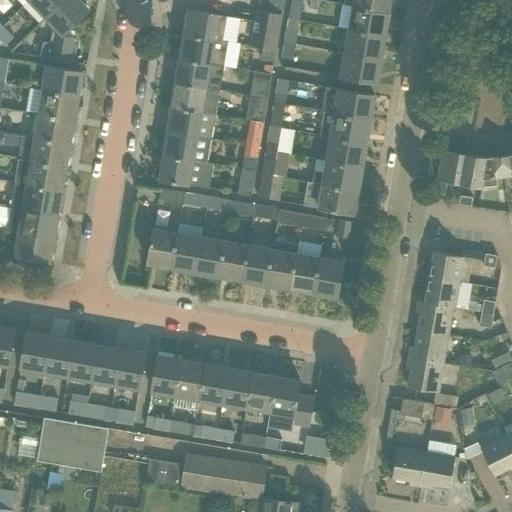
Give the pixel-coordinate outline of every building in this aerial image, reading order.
[(63,0),(30,0),(46,16),(63,0)] [(79,0),(63,0),(46,16),(55,26),(51,29),(55,33),(54,42),(43,40),(40,56),(69,62),(74,36),(63,34),(89,10),(79,0)] [(281,13),(283,2),(269,0),(259,0),(258,9),(281,13)] [(291,0),(290,9),(302,11),(303,0),(291,0)] [(344,0),(344,3),(355,5),(388,11),(389,0),(344,0)] [(350,30),(384,35),(388,11),(355,5),(350,30)] [(188,9),(184,34),(228,42),(228,41),(223,40),(227,16),(188,9)] [(281,13),(258,9),(256,21),(253,35),(254,35),(252,45),(262,47),(275,49),(281,13)] [(3,25),(0,27),(0,38),(6,45),(14,37),(3,25)] [(287,27),(284,42),(296,44),(299,29),(287,27)] [(380,59),(384,35),(350,30),(346,53),(380,59)] [(184,34),(180,58),(224,66),(228,42),(184,34)] [(284,42),(282,57),(293,59),(296,44),(284,42)] [(273,60),(275,49),(262,47),(260,58),(273,60)] [(342,77),(376,83),(380,59),(346,53),(342,77)] [(0,57),(0,81),(5,82),(9,59),(0,57)] [(224,66),(180,58),(176,82),(220,90),(224,66)] [(44,89),(78,95),(82,71),(48,65),(44,89)] [(265,65),(263,73),(272,74),(273,65),(265,65)] [(290,80),(278,78),(274,102),(286,104),(290,80)] [(253,79),(250,95),(268,98),(270,82),(253,79)] [(176,82),(172,106),(216,114),(220,90),(176,82)] [(374,94),(326,86),(322,110),(325,111),(370,119),(374,94)] [(44,89),(40,113),(74,119),(78,95),(44,89)] [(250,95),(248,111),(265,113),(268,98),(250,95)] [(274,102),(269,126),(281,128),(286,104),(274,102)] [(172,106),(168,131),(211,139),(216,114),(172,106)] [(40,113),(36,137),(70,142),(74,119),(40,113)] [(336,113),(332,136),(366,142),(370,119),(336,113)] [(269,126),(265,150),(277,152),(277,151),(291,154),(295,130),(281,128),(269,126)] [(168,131),(164,156),(207,163),(211,139),(168,131)] [(19,158),(66,166),(70,142),(36,137),(23,134),(19,158)] [(248,134),(246,144),(259,147),(261,136),(248,134)] [(328,161),(361,167),(366,142),(332,136),(328,161)] [(246,144),(244,155),(258,158),(259,147),(246,144)] [(447,181),(458,183),(461,168),(463,153),(443,149),(436,192),(445,194),(447,181)] [(265,150),(261,173),(273,175),(277,152),(265,150)] [(485,157),(463,153),(458,183),(482,188),(497,185),(496,177),(511,175),(511,180),(511,153),(510,154),(511,160),(494,162),(493,156),(485,157)] [(164,156),(160,179),(179,183),(189,184),(203,187),(207,163),(164,156)] [(62,190),(66,166),(19,158),(15,181),(62,190)] [(324,184),(357,190),(361,167),(328,161),(316,159),(314,171),(312,182),(324,184)] [(242,169),(238,194),(251,196),(255,171),(242,169)] [(261,173),(257,197),(269,199),(273,175),(261,173)] [(15,181),(11,205),(58,213),(62,190),(15,181)] [(357,190),(324,184),(320,208),(353,214),(357,190)] [(184,192),(161,188),(158,203),(182,207),(184,192)] [(206,206),(208,196),(192,193),(190,203),(206,206)] [(460,195),(459,202),(459,203),(471,205),(473,197),(460,195)] [(208,196),(206,206),(222,209),(224,199),(208,196)] [(254,215),(256,204),(240,202),(238,212),(254,215)] [(0,204),(0,211),(9,213),(10,206),(0,204)] [(254,215),(269,218),(271,207),(256,204),(254,215)] [(11,205),(7,229),(20,231),(54,237),(58,213),(11,205)] [(279,208),(277,219),(285,221),(287,210),(279,208)] [(302,213),(300,223),(319,227),(321,216),(302,213)] [(348,237),(351,221),(340,219),(337,235),(348,237)] [(176,232),(173,232),(153,228),(147,262),(170,266),(176,232)] [(20,231),(16,255),(49,261),(54,237),(20,231)] [(176,232),(170,266),(195,271),(201,237),(176,232)] [(201,237),(195,271),(219,275),(225,241),(201,237)] [(265,283),(289,287),(295,253),(297,244),(273,240),(271,249),(265,283)] [(225,241),(219,275),(242,279),(248,245),(225,241)] [(248,245),(242,279),(265,283),(271,249),(248,245)] [(434,251),(429,278),(459,284),(463,256),(434,251)] [(312,291),(318,257),(295,253),(289,287),(312,291)] [(495,267),(497,255),(485,253),(483,265),(495,267)] [(318,257),(312,291),(337,296),(343,262),(318,257)] [(418,304),(452,310),(453,307),(455,307),(459,284),(429,278),(425,300),(418,299),(418,304)] [(493,313),(495,301),(483,299),(481,311),(493,313)] [(417,332),(448,337),(452,310),(418,304),(416,311),(420,312),(417,332)] [(494,313),(493,313),(481,311),(479,325),(491,327),(494,313)] [(0,327),(0,362),(8,364),(9,364),(15,330),(0,327)] [(43,378),(51,337),(26,332),(20,366),(21,366),(19,374),(43,378)] [(408,358),(443,364),(448,337),(417,332),(414,346),(410,345),(408,358)] [(507,332),(499,335),(502,340),(509,337),(507,332)] [(74,341),(51,337),(43,378),(44,379),(45,371),(68,375),(74,341)] [(98,345),(74,341),(68,375),(92,379),(98,345)] [(92,379),(115,383),(121,349),(98,345),(92,379)] [(140,387),(142,373),(146,353),(121,349),(115,383),(140,387)] [(151,389),(176,393),(182,360),(157,355),(151,389)] [(458,355),(457,366),(471,368),(472,357),(458,355)] [(443,364),(408,358),(407,368),(411,368),(408,386),(427,390),(438,392),(443,364)] [(205,364),(182,360),(176,393),(199,397),(205,364)] [(511,365),(510,362),(492,371),(498,383),(511,375),(511,365)] [(229,368),(205,364),(199,397),(223,402),(229,368)] [(252,372),(229,368),(223,402),(246,406),(252,372)] [(277,376),(252,372),(246,406),(271,410),(277,376)] [(300,381),(277,376),(271,410),(268,426),(291,431),(293,422),(309,425),(314,397),(298,395),(300,381)] [(498,390),(486,396),(491,407),(504,401),(498,390)] [(17,391),(14,404),(38,409),(40,395),(24,392),(17,391)] [(40,395),(38,409),(56,412),(58,398),(40,395)] [(71,400),(68,414),(85,416),(88,403),(71,400)] [(421,415),(420,417),(432,419),(435,405),(435,403),(423,401),(421,415)] [(88,403),(85,416),(103,419),(105,406),(88,403)] [(432,419),(432,421),(447,424),(450,407),(435,405),(432,419)] [(471,407),(459,410),(462,424),(474,421),(471,407)] [(118,408),(115,422),(133,425),(136,411),(118,408)] [(102,471),(109,428),(44,417),(37,460),(102,471)] [(155,420),(154,428),(169,431),(171,420),(156,417),(155,420)] [(171,420),(169,431),(185,434),(187,422),(171,420)] [(202,425),(200,436),(216,439),(218,428),(202,425)] [(218,428),(216,439),(233,442),(235,431),(218,428)] [(248,445),(264,448),(266,436),(250,433),(248,445)] [(328,455),(330,436),(307,434),(305,453),(328,455)] [(511,443),(507,434),(480,447),(494,475),(510,467),(511,470),(511,443)] [(264,448),(280,451),(282,439),(266,436),(264,448)] [(420,486),(426,451),(397,446),(392,477),(409,480),(409,484),(420,486)] [(426,451),(420,486),(431,488),(432,484),(450,487),(453,467),(455,456),(426,451)] [(264,466),(244,463),(187,455),(186,464),(149,459),(145,482),(178,487),(178,486),(261,498),(266,466),(264,466)] [(0,511),(12,511),(15,495),(0,492),(0,511)] [(41,493),(40,502),(51,504),(53,495),(41,493)] [(264,498),(262,511),(296,511),(297,503),(264,498)]
